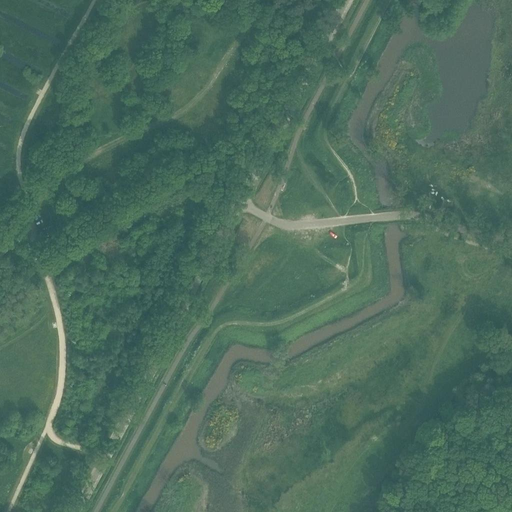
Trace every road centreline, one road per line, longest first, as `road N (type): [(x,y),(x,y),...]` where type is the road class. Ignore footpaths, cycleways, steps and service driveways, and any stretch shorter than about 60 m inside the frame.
road 1 (tertiary): [(239,204),(76,511)]
road 2 (unclassified): [(511,246),(417,216),(287,226),(239,204)]
road 3 (tertiary): [(321,47),(239,204)]
